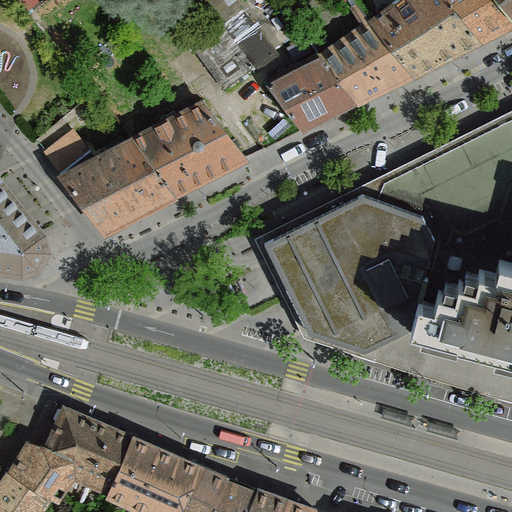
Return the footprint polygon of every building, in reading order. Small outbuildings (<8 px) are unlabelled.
[(400,0),(374,20),(416,73),(479,40),(448,0),(400,0)] [(448,0),(479,40),(511,24),(511,15),(499,0),(448,0)] [(511,0),(499,0),(511,15),(511,0)] [(225,25),(256,65),(275,51),(245,11),(239,16),(236,13),(224,23),(225,25)] [(318,52),(321,56),(357,103),(416,73),(374,20),(328,52),(324,47),(318,52)] [(225,25),(195,46),(226,87),(256,65),(225,25)] [(321,56),(270,84),(305,129),(357,103),(321,56)] [(202,101),(134,137),(177,194),(230,167),(247,158),(202,101)] [(511,118),(404,172),(425,215),(436,237),(435,241),(420,298),(435,302),(439,287),(444,288),(447,280),(457,283),(459,277),(465,279),(467,270),(478,273),(479,267),(497,271),(499,257),(511,260),(511,118)] [(64,173),(95,156),(74,130),(47,150),(64,173)] [(95,156),(64,173),(86,202),(107,230),(177,194),(134,137),(95,156)] [(425,215),(404,172),(364,192),(425,215)] [(0,178),(0,264),(23,267),(39,262),(47,246),(43,231),(0,178)] [(412,326),(420,298),(435,241),(436,237),(425,215),(364,192),(266,240),(311,330),(328,335),(367,348),(412,326)] [(435,302),(420,298),(412,326),(511,354),(511,260),(499,257),(497,271),(479,267),(478,273),(467,270),(465,279),(459,277),(457,283),(447,280),(444,288),(439,287),(435,302)] [(367,348),(403,360),(412,326),(367,348)] [(511,354),(412,326),(403,360),(498,389),(511,392),(511,354)] [(109,491),(115,480),(134,435),(66,405),(46,449),(79,463),(74,475),(109,491)] [(157,511),(178,511),(203,465),(134,435),(115,480),(117,482),(112,491),(157,511)] [(69,484),(74,475),(79,463),(46,449),(29,440),(23,454),(0,486),(0,511),(39,511),(53,492),(43,485),(51,473),(69,484)] [(178,511),(208,511),(226,480),(228,476),(203,465),(178,511)] [(246,511),(257,493),(226,480),(208,511),(246,511)] [(260,488),(257,493),(246,511),(281,511),(287,498),(260,488)] [(314,511),(317,508),(287,498),(281,511),(314,511)]
